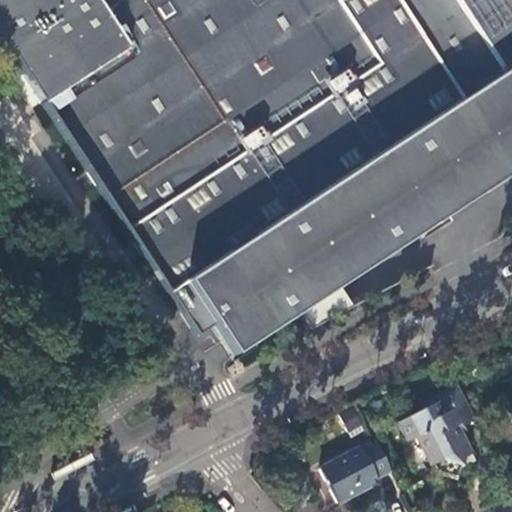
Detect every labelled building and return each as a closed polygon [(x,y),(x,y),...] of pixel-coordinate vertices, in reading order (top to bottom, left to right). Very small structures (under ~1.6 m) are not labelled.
[(511,0),(0,0),(0,38),(33,89),(197,338),(213,327),(230,352),(511,166),(511,0)] [(478,420),(459,383),(419,403),(423,411),(397,424),(407,443),(415,439),(432,472),(457,478),(464,458),(470,456),(457,431),(478,420)] [(511,401),(502,407),(511,427),(511,401)] [(341,412),(349,436),(363,431),(354,408),(341,412)] [(392,471),(377,444),(322,472),(338,501),(376,482),(375,479),(392,471)]
